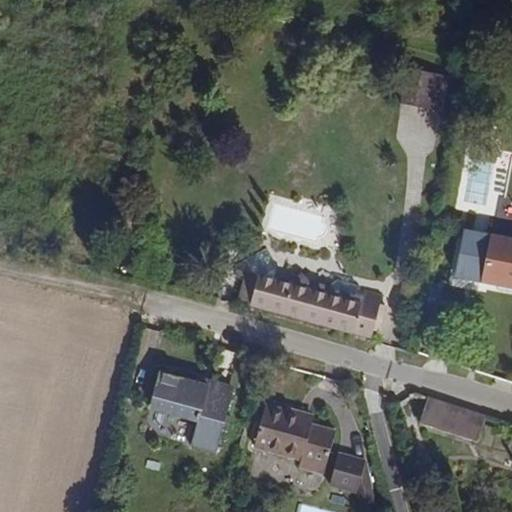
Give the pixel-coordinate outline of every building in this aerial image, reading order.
[(448,75),(409,69),(403,101),(442,108),(448,75)] [(488,73),(476,71),(472,94),(484,96),(488,73)] [(511,286),(511,239),(491,235),(483,280),(495,283),(511,286)] [(270,267),(262,247),(232,265),(231,270),(242,274),(254,277),(266,280),(270,267)] [(247,303),(254,277),(242,274),(235,300),(247,303)] [(266,280),(254,277),(247,303),(348,330),(355,305),(266,280)] [(493,291),(511,294),(511,286),(495,283),(493,291)] [(362,334),(368,308),(355,305),(348,330),(362,334)] [(160,372),(152,403),(200,416),(191,445),(217,453),(234,393),(160,372)] [(485,417),(430,399),(422,424),(477,443),(485,417)] [(200,416),(152,403),(144,432),(191,445),(200,416)] [(311,415),(264,403),(253,445),(302,458),(301,462),(326,469),(336,430),(309,422),(311,415)] [(333,482),(358,489),(376,493),(367,458),(341,452),(333,482)] [(380,511),(376,493),(358,489),(364,511),(380,511)]
